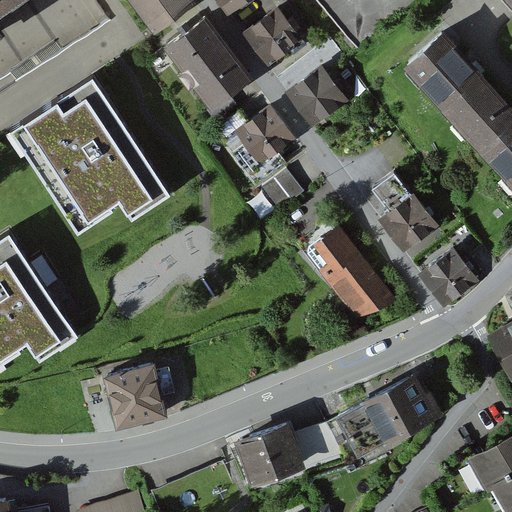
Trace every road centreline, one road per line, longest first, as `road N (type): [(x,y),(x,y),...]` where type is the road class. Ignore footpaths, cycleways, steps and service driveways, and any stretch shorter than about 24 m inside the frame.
road 1 (residential): [(0,454),(85,458),(153,447),(445,329)]
road 2 (residential): [(204,0),(445,329)]
